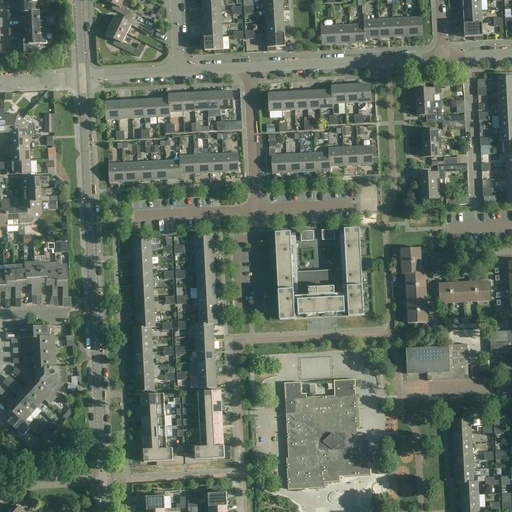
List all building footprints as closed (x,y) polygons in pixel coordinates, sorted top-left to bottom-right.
[(31,3),(30,0),(0,0),(0,4),(11,3),(11,2),(17,2),(18,13),(38,12),(37,2),(31,3)] [(112,9),(125,16),(133,20),(135,15),(127,11),(128,9),(122,6),(125,0),(104,0),(114,5),(112,9)] [(220,0),(217,0),(203,1),(203,13),(222,12),(220,0)] [(264,0),(265,10),(284,9),(283,0),(264,0)] [(482,11),(481,0),(462,0),(464,12),(482,11)] [(284,9),(265,10),(266,23),(284,22),(284,9)] [(482,11),(464,12),(464,25),(482,24),(482,11)] [(25,29),(38,28),(39,28),(45,28),(45,18),(38,18),(38,12),(18,13),(7,14),(8,20),(18,19),(18,18),(25,18),(25,29)] [(204,26),(222,25),(222,12),(203,13),(204,26)] [(380,39),(379,20),(367,21),(367,15),(364,15),(364,25),(365,25),(365,39),(366,39),(380,39)] [(111,26),(128,34),(132,26),(142,31),(145,26),(133,20),(125,16),(123,20),(116,16),(111,26)] [(407,19),(408,37),(423,36),(422,18),(407,19)] [(393,20),(394,38),(408,37),(407,19),(393,20)] [(394,38),(393,20),(379,20),(380,39),(394,38)] [(266,23),(267,35),(285,34),(284,22),(266,23)] [(483,41),(482,24),(464,25),(465,38),(474,38),(474,42),(483,41)] [(222,25),(204,26),(205,39),(223,38),(222,25)] [(365,25),(364,25),(350,26),(351,44),(366,43),(366,39),(365,39),(365,25)] [(128,34),(111,26),(106,36),(116,40),(114,45),(139,57),(145,47),(140,44),(137,50),(123,43),(128,34)] [(351,44),(350,26),(336,27),(337,45),(351,44)] [(337,45),(336,27),(321,28),(321,30),(316,30),(316,39),(322,39),(322,46),(337,45)] [(29,41),(30,45),(36,45),(46,44),(45,34),(39,35),(39,28),(38,28),(25,29),(8,30),(9,36),(19,35),(19,34),(25,34),(26,41),(29,41)] [(286,47),(285,34),(267,35),(268,53),(277,52),(277,48),(286,47)] [(224,55),(223,38),(205,39),(205,52),(215,51),(215,55),(224,55)] [(36,45),(30,45),(29,41),(26,41),(9,42),(9,49),(19,49),(19,55),(37,54),(36,45)] [(511,77),(497,79),(498,92),(511,90),(511,77)] [(434,82),(434,90),(416,90),(417,104),(435,102),(435,95),(441,94),(441,88),(453,87),(453,81),(434,82)] [(371,85),(357,86),(358,104),(376,103),(375,94),(371,94),(371,85)] [(346,104),(345,86),(332,87),(332,91),(333,105),(346,104)] [(358,104),(357,86),(345,86),(346,104),(358,104)] [(511,90),(498,92),(498,104),(511,103),(511,90)] [(334,109),(333,105),(332,91),(320,92),(320,110),(334,109)] [(233,92),(220,93),(221,111),(234,110),(233,92)] [(295,111),(308,111),(307,92),(294,93),(295,111)] [(308,111),(320,110),(320,92),(307,92),(308,111)] [(196,112),(208,112),(207,93),(195,94),(196,112)] [(208,112),(221,111),(220,93),(207,93),(208,112)] [(283,112),(295,111),(294,93),(282,94),(283,112)] [(183,113),(196,112),(195,94),(182,95),(183,113)] [(283,112),(282,94),(269,94),(270,113),(283,112)] [(171,114),(183,113),(182,95),(169,95),(169,100),(170,114),(171,114)] [(145,119),(158,118),(157,100),(144,101),(145,119)] [(169,100),(157,100),(158,118),(171,118),(171,114),(170,114),(169,100)] [(132,120),(145,119),(144,101),(131,102),(132,120)] [(106,103),(107,121),(120,120),(119,102),(106,103)] [(120,120),(132,120),(131,102),(119,102),(120,120)] [(435,102),(417,104),(418,116),(435,116),(436,123),(443,123),(455,123),(455,117),(443,117),(439,109),(435,110),(435,102)] [(511,103),(498,104),(499,117),(511,116),(511,103)] [(4,116),(5,134),(11,133),(23,120),(17,115),(4,116)] [(511,116),(499,117),(500,129),(511,128),(511,116)] [(23,120),(11,133),(11,139),(29,138),(29,137),(34,137),(33,125),(28,125),(23,120)] [(185,120),(175,121),(176,132),(185,132),(185,120)] [(321,131),(321,121),(313,121),(313,131),(321,131)] [(44,133),(54,133),(54,124),(44,124),(44,133)] [(511,141),(511,128),(500,129),(500,142),(504,142),(511,141)] [(445,131),(440,132),(440,131),(423,132),(423,145),(441,144),(441,138),(445,137),(445,131)] [(29,138),(11,139),(11,147),(2,147),(3,151),(29,150),(29,138)] [(441,144),(423,145),(424,158),(446,157),(446,151),(442,151),(441,144)] [(379,158),(379,156),(378,149),(373,149),(372,147),(358,148),(359,166),(373,165),(373,158),(379,158)] [(195,156),(196,174),(210,174),(209,155),(198,156),(198,153),(200,153),(200,148),(194,149),(194,156),(195,156)] [(344,167),(343,148),(329,149),(329,153),(330,167),(344,167)] [(358,148),(343,148),(344,167),(359,166),(358,148)] [(12,163),(30,162),(29,150),(3,151),(3,156),(11,155),(12,163)] [(273,175),(287,174),(287,156),(276,156),(275,150),(269,150),(270,157),(272,157),(273,175)] [(331,172),(330,167),(329,153),(315,154),(316,172),(331,172)] [(238,154),(223,155),(224,173),(239,172),(238,154)] [(301,155),(302,173),(316,172),(315,154),(301,155)] [(224,173),(223,155),(209,155),(210,174),(224,173)] [(287,156),(287,174),(302,173),(301,155),(287,156)] [(195,156),(194,156),(180,157),(180,161),(181,161),(181,175),(182,175),(196,174),(195,156)] [(181,161),(180,161),(166,162),(167,180),(182,179),(182,175),(181,175),(181,161)] [(12,163),(10,163),(10,171),(2,171),(2,176),(31,174),(30,162),(12,163)] [(153,181),(167,180),(166,162),(152,163),(153,181)] [(125,182),(139,182),(138,163),(124,164),(125,182)] [(153,181),(152,163),(138,163),(139,182),(153,181)] [(109,165),(110,183),(125,182),(124,164),(109,165)] [(438,165),(439,173),(421,174),(421,187),(439,186),(439,185),(446,185),(445,173),(458,172),(457,164),(445,165),(438,165)] [(40,190),(40,188),(39,182),(48,182),(48,177),(21,179),(22,191),(40,190)] [(440,199),(439,186),(421,187),(422,200),(440,199)] [(22,191),(22,203),(40,202),(49,202),(49,197),(44,197),(43,188),(40,188),(40,190),(22,191)] [(483,194),(484,197),(484,206),(495,205),(495,196),(493,197),(492,193),(483,194)] [(18,227),(17,209),(9,209),(9,200),(5,201),(6,227),(18,227)] [(22,203),(23,208),(36,221),(41,215),(40,202),(22,203)] [(23,208),(17,209),(18,227),(18,234),(24,234),(24,226),(31,226),(36,221),(23,208)] [(280,321),(307,319),(336,318),(364,316),(360,229),(344,229),(344,234),(340,234),(341,270),(298,272),(296,237),(291,237),(291,232),(275,233),(280,321)] [(334,230),(322,231),(322,241),(335,240),(334,230)] [(313,231),(301,232),(301,242),(314,241),(313,231)] [(213,236),(195,237),(196,250),(214,249),(213,236)] [(133,240),(134,253),(152,252),(151,239),(133,240)] [(67,249),(66,240),(56,242),(57,251),(67,249)] [(55,252),(55,241),(45,241),(46,253),(55,252)] [(196,250),(196,262),(215,261),(214,249),(196,250)] [(401,250),(402,262),(422,261),(421,249),(401,250)] [(134,265),(152,264),(152,252),(134,253),(134,265)] [(196,262),(197,275),(215,274),(215,261),(196,262)] [(422,273),(422,261),(402,262),(402,275),(406,275),(422,274),(422,273)] [(25,285),(31,285),(31,296),(36,295),(34,263),(24,264),(24,266),(25,285)] [(34,263),(36,295),(40,295),(40,284),(45,284),(46,284),(45,265),(45,263),(34,263)] [(46,284),(45,284),(45,286),(51,286),(52,297),(57,296),(56,288),(55,266),(55,264),(45,265),(46,284)] [(134,265),(135,278),(153,277),(152,264),(134,265)] [(5,292),(5,299),(10,299),(9,288),(15,288),(14,266),(3,267),(3,271),(4,271),(5,292)] [(15,288),(15,299),(20,298),(19,287),(26,287),(25,285),(24,266),(14,266),(15,288)] [(56,288),(62,287),(62,298),(67,298),(66,266),(55,266),(56,288)] [(426,273),(422,273),(422,274),(406,275),(407,287),(426,286),(426,273)] [(197,275),(198,287),(216,286),(215,274),(197,275)] [(135,278),(136,291),(154,290),(153,277),(135,278)] [(477,283),(478,303),(490,302),(489,282),(477,283)] [(465,303),(478,303),(477,283),(464,284),(465,303)] [(440,304),(453,304),(452,284),(439,285),(440,304)] [(465,303),(464,284),(452,284),(453,304),(465,303)] [(216,286),(198,287),(198,300),(217,299),(216,286)] [(427,298),(426,286),(407,287),(407,299),(427,298)] [(154,302),(154,290),(136,291),(136,303),(154,302)] [(428,311),(427,298),(407,299),(408,312),(428,311)] [(198,300),(199,313),(217,312),(217,299),(198,300)] [(136,303),(137,316),(155,315),(154,302),(136,303)] [(428,323),(428,311),(408,312),(408,324),(428,323)] [(218,325),(217,312),(199,313),(200,325),(214,325),(218,325)] [(156,328),(155,315),(137,316),(137,328),(138,329),(152,328),(156,328)] [(214,337),(214,325),(200,325),(195,325),(196,338),(214,337)] [(48,338),(48,337),(47,327),(26,328),(26,334),(15,335),(16,340),(22,339),(48,338)] [(152,341),(152,328),(138,329),(137,328),(133,328),(134,342),(152,341)] [(511,331),(491,333),(492,357),(500,357),(501,374),(502,374),(502,371),(511,370),(511,331)] [(33,343),(33,348),(33,349),(54,348),(54,337),(48,337),(48,338),(22,339),(22,343),(33,343)] [(196,338),(197,351),(215,350),(214,337),(196,338)] [(135,354),(153,353),(152,341),(134,342),(135,354)] [(427,374),(428,382),(469,380),(468,345),(449,346),(449,348),(407,350),(406,350),(407,375),(408,375),(427,374)] [(55,358),(54,348),(33,349),(33,348),(22,349),(22,354),(33,353),(34,359),(55,358)] [(215,350),(197,351),(197,363),(216,363),(215,350)] [(135,354),(135,367),(154,366),(153,353),(135,354)] [(34,359),(23,359),(23,364),(34,363),(34,369),(58,368),(55,368),(55,358),(34,359)] [(197,363),(198,376),(216,375),(216,363),(197,363)] [(168,373),(175,373),(174,364),(159,365),(160,371),(168,370),(168,373)] [(135,367),(136,379),(154,378),(154,366),(135,367)] [(477,366),(471,367),(472,379),(484,378),(484,373),(478,373),(477,366)] [(59,382),(58,368),(34,369),(37,369),(37,374),(59,382)] [(37,374),(34,378),(50,392),(51,392),(54,395),(65,383),(59,382),(37,374)] [(50,392),(34,378),(34,379),(31,383),(23,375),(20,379),(28,386),(44,400),(50,392)] [(217,388),(216,375),(198,376),(199,389),(217,388)] [(155,392),(154,378),(136,379),(137,392),(155,392)] [(324,483),(339,482),(339,477),(370,475),(368,435),(358,435),(355,380),(334,381),(335,397),(302,398),(301,383),(285,384),(288,459),(286,459),(287,475),(288,490),(325,488),(324,483)] [(16,383),(13,386),(37,408),(44,400),(28,386),(24,390),(16,383)] [(37,408),(13,386),(10,390),(18,397),(14,401),(30,415),(37,408)] [(199,404),(222,403),(221,391),(198,393),(199,404)] [(7,409),(9,410),(24,424),(25,424),(23,423),(30,415),(14,401),(6,394),(3,397),(11,405),(7,409)] [(164,394),(141,395),(142,407),(165,406),(164,394)] [(199,415),(222,413),(222,403),(199,404),(199,415)] [(165,406),(142,407),(142,417),(165,416),(165,406)] [(24,424),(9,410),(7,409),(8,410),(6,414),(11,418),(7,423),(21,436),(23,435),(29,430),(29,428),(24,424)] [(222,413),(199,415),(200,425),(223,424),(222,413)] [(166,425),(174,425),(173,415),(165,416),(166,425)] [(165,416),(142,417),(143,428),(166,427),(165,416)] [(471,419),(453,420),(453,433),(472,432),(471,419)] [(223,424),(200,425),(200,436),(224,435),(223,424)] [(166,427),(143,428),(143,439),(167,438),(166,427)] [(472,432),(453,433),(454,446),(472,445),(472,432)] [(225,459),(224,435),(200,436),(201,447),(195,448),(196,457),(186,457),(186,465),(212,464),(212,459),(225,459)] [(167,438),(143,439),(145,463),(158,462),(158,466),(183,465),(183,458),(173,458),(173,449),(167,449),(167,438)] [(472,445),(454,446),(455,458),(473,457),(472,445)] [(387,463),(387,451),(377,452),(378,475),(388,475),(387,463)] [(473,457),(455,458),(455,471),(473,470),(473,457)] [(473,470),(455,471),(456,484),(460,484),(474,483),(473,470)] [(460,484),(461,496),(479,495),(478,482),(474,483),(460,484)] [(217,489),(208,490),(209,507),(227,506),(227,493),(217,494),(217,489)] [(156,497),(155,497),(146,497),(147,510),(165,509),(164,492),(155,493),(156,497)] [(479,495),(461,496),(461,509),(480,508),(479,495)] [(177,509),(186,508),(185,497),(180,498),(180,505),(177,505),(177,509)]
